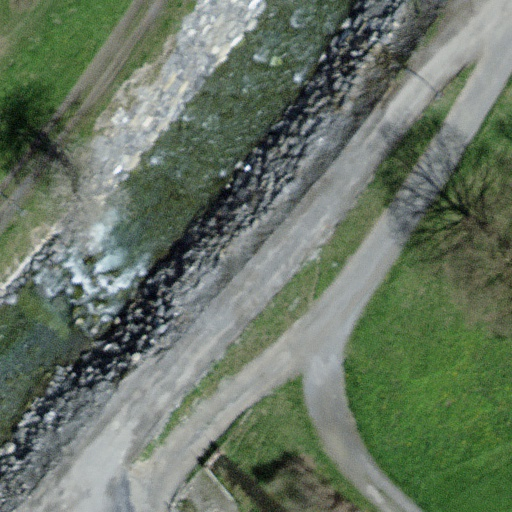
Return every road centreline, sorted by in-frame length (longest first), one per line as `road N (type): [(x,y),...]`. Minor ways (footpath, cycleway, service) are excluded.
road 1 (track): [(511,2),(44,511)]
road 2 (track): [(153,511),(204,429),(342,312),(511,52)]
road 3 (track): [(0,206),(151,0)]
road 4 (track): [(400,511),(373,488),(329,416),(324,331)]
